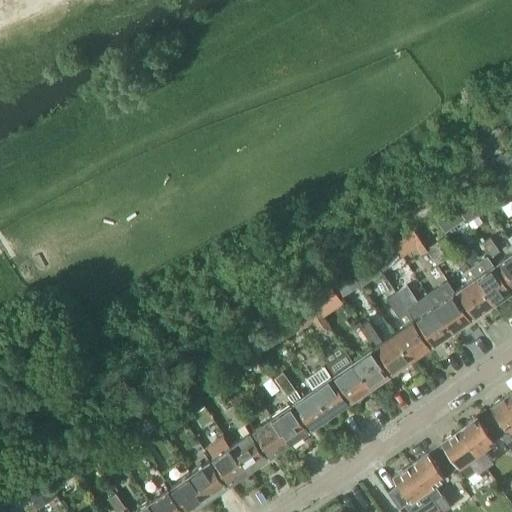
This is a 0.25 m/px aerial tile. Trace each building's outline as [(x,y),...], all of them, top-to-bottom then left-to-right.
[(511,197),(511,176),(510,173),(508,175),(504,169),(495,174),(511,198),(511,197)] [(511,198),(495,174),(479,185),(494,208),(511,198)] [(436,264),(455,252),(443,234),(423,246),(426,249),(420,254),(431,270),(437,266),(436,264)] [(511,250),(496,261),(511,283),(511,250)] [(511,289),(493,263),(487,254),(468,266),(475,276),(494,303),(504,296),(503,294),(511,289)] [(475,276),(456,289),(473,315),(482,309),(483,311),(494,303),(475,276)] [(470,317),(453,291),(454,290),(446,278),(426,292),(434,304),(453,331),(463,324),(462,323),(470,317)] [(317,308),(336,297),(327,284),(309,296),(317,308)] [(453,331),(434,304),(426,292),(415,300),(406,288),(397,294),(409,312),(411,311),(415,317),(433,343),(441,337),(442,338),(453,331)] [(430,345),(408,312),(409,312),(397,294),(395,291),(386,298),(404,325),(393,332),(412,359),(425,350),(424,348),(430,345)] [(326,321),(317,308),(309,296),(287,309),(298,326),(313,317),(319,326),(326,321)] [(278,337),(296,325),(286,310),(267,322),(274,332),(278,337)] [(412,359),(393,332),(382,340),(368,319),(361,324),(358,320),(347,327),(360,346),(373,337),(395,368),(403,363),(404,364),(412,359)] [(264,346),(258,338),(262,335),(259,331),(267,326),(272,334),(274,332),(267,322),(247,335),(257,350),(264,346)] [(371,347),(352,360),(371,387),(381,380),(380,378),(389,372),(371,347)] [(371,387),(352,360),(345,349),(326,362),(333,372),(351,398),(359,392),(360,394),(371,387)] [(348,400),(330,375),(324,365),(305,378),(312,387),(330,415),(341,408),(339,406),(348,400)] [(244,397),(225,368),(214,375),(232,403),(233,404),(244,397)] [(294,389),(282,371),(275,376),(286,394),(294,389)] [(320,422),(330,415),(312,387),(293,400),(310,426),(319,420),(320,422)] [(511,399),(507,393),(490,405),(493,410),(486,415),(501,435),(506,443),(511,437),(511,399)] [(289,402),(271,415),(288,441),(307,428),(289,402)] [(157,425),(175,412),(168,403),(151,415),(157,425)] [(266,456),(249,431),(244,424),(246,423),(233,404),(232,403),(225,408),(238,427),(237,428),(242,435),(230,443),(248,469),(266,456)] [(270,454),(288,441),(271,415),(252,428),(270,454)] [(501,435),(486,415),(479,420),(476,415),(458,428),(483,463),(490,458),(483,447),(501,435)] [(115,451),(136,438),(130,428),(109,441),(115,451)] [(483,463),(458,428),(441,440),(441,441),(435,446),(451,470),(459,465),(466,475),(483,463)] [(248,469),(230,443),(228,445),(222,437),(208,447),(213,455),(211,456),(229,482),(248,469)] [(115,451),(109,441),(108,440),(87,453),(95,465),(116,452),(115,451)] [(451,470),(435,446),(427,451),(427,450),(409,463),(426,488),(442,510),(450,504),(441,492),(434,483),(451,470)] [(208,459),(189,472),(207,498),(226,484),(208,459)] [(169,476),(161,462),(154,466),(163,480),(169,476)] [(426,488),(409,463),(392,475),(409,500),(419,493),(426,503),(423,505),(427,511),(443,511),(442,510),(426,488)] [(188,511),(207,498),(189,472),(170,485),(188,511)] [(184,511),(167,486),(148,500),(156,511),(184,511)] [(132,501),(123,487),(114,493),(124,507),(132,501)] [(124,507),(114,493),(107,497),(116,511),(124,507)] [(156,511),(148,500),(130,511),(156,511)]
